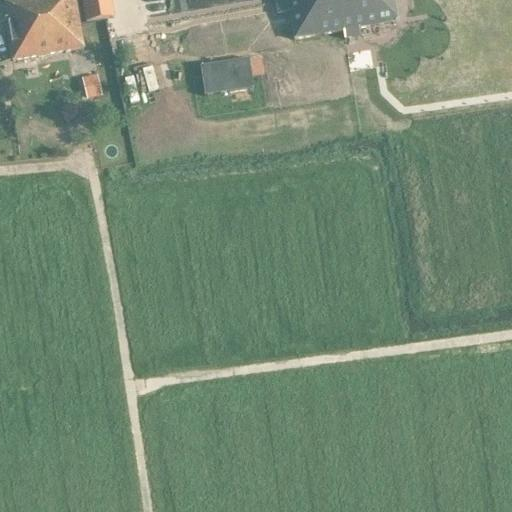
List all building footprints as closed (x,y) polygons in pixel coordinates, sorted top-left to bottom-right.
[(8,18),(5,19),(12,61),(83,49),(74,0),(9,0),(5,1),(8,18)] [(81,0),(85,23),(113,18),(109,0),(81,0)] [(274,0),(277,16),(289,14),(294,40),(342,32),(343,40),(359,37),(358,29),(397,23),(392,0),(274,0)] [(75,52),(81,67),(96,62),(90,46),(75,52)] [(247,60),(199,67),(201,82),(203,97),(252,89),(247,60)] [(88,67),(94,89),(111,84),(104,62),(88,67)]
